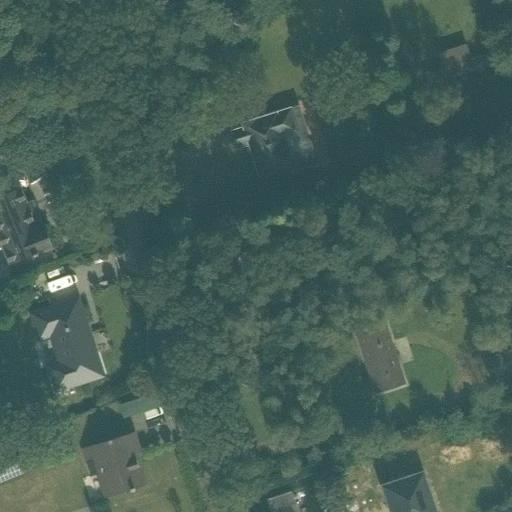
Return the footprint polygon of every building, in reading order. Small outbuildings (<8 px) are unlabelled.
[(484,80),(483,56),(464,57),(464,48),(437,49),(439,81),(484,80)] [(242,122),(262,181),(294,170),(282,135),(300,129),(292,106),(242,122)] [(407,159),(438,161),(439,133),(408,131),(407,159)] [(0,227),(16,271),(58,256),(33,186),(0,197),(0,227)] [(58,396),(112,377),(83,293),(29,312),(58,396)] [(370,391),(401,380),(382,322),(350,333),(370,391)] [(121,416),(156,405),(152,392),(117,404),(121,416)] [(103,502),(154,486),(138,434),(87,449),(103,502)] [(428,511),(457,511),(478,505),(473,488),(452,495),(436,448),(381,466),(396,511),(422,511),(428,510),(428,511)] [(262,498),(265,511),(294,511),(289,491),(262,498)]
